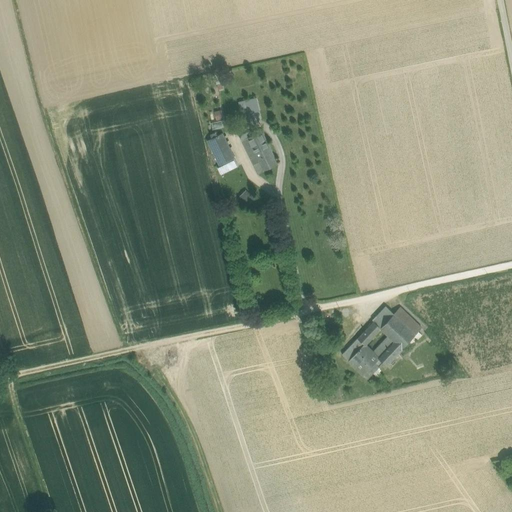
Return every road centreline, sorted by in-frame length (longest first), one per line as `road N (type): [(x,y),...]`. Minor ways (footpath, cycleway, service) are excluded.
road 1 (track): [(0,378),(322,308)]
road 2 (track): [(322,308),(511,265)]
road 3 (track): [(0,347),(54,511)]
road 4 (track): [(277,195),(281,160),(263,122),(236,134),(260,183)]
road 5 (track): [(260,183),(277,195),(299,293),(322,308)]
